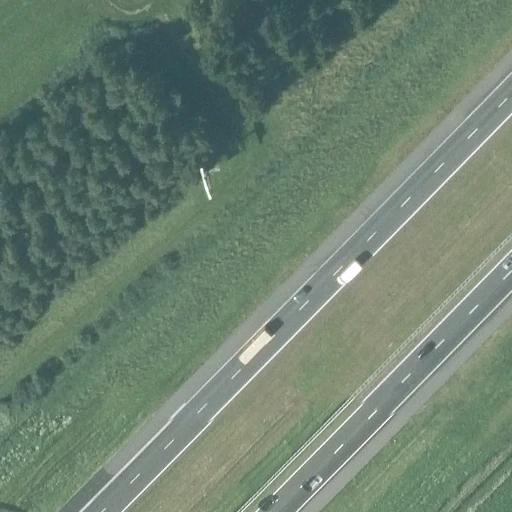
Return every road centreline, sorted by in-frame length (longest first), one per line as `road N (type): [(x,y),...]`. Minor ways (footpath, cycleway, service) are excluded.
road 1 (motorway): [(511,94),(100,511)]
road 2 (motorway): [(276,511),(511,271)]
